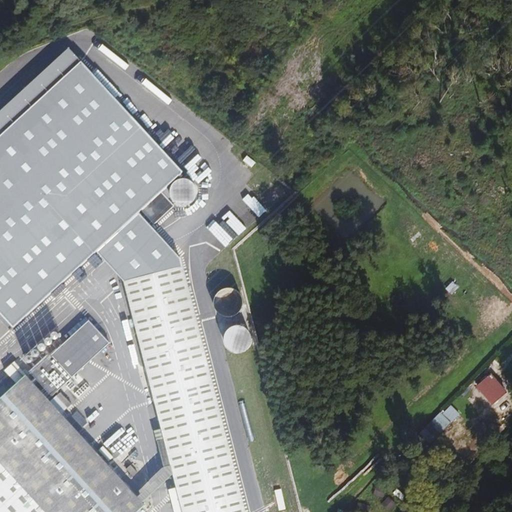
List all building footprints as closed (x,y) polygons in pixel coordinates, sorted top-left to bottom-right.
[(77,59),(0,131),(0,316),(9,327),(181,170),(77,59)] [(209,260),(224,249),(211,233),(201,241),(205,247),(202,250),(209,260)] [(125,274),(185,511),(248,511),(185,259),(125,274)] [(231,313),(233,326),(225,327),(227,351),(254,348),(251,311),(231,313)] [(57,377),(118,329),(103,315),(45,361),(57,377)] [(140,511),(32,374),(0,400),(0,511),(140,511)] [(473,388),(489,404),(503,390),(486,374),(473,388)] [(450,403),(421,433),(432,444),(461,413),(450,403)] [(131,456),(123,461),(130,468),(137,463),(131,456)]
